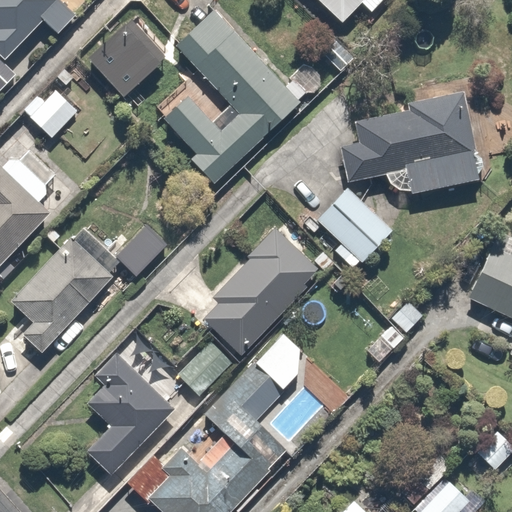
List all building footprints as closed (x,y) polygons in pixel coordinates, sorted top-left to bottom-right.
[(99,0),(78,0),(88,11),(99,0)] [(309,0),(345,32),(373,0),(309,0)] [(302,105),(208,20),(171,61),(236,119),(218,134),(178,98),(150,122),(190,162),(185,168),(213,193),(302,105)] [(478,192),(463,95),(406,104),(409,119),(355,127),(358,147),(338,150),(344,190),(383,184),(387,206),(478,192)] [(46,98),(17,130),(36,148),(65,115),(46,98)] [(0,270),(59,206),(0,151),(0,270)] [(342,195),(313,230),(361,270),(390,236),(342,195)] [(190,324),(226,359),(310,276),(269,234),(228,274),(231,277),(210,298),(213,301),(190,324)] [(1,351),(18,368),(111,277),(69,235),(0,303),(0,321),(16,337),(1,351)] [(154,259),(132,238),(104,268),(126,288),(154,259)] [(511,253),(487,242),(457,308),(511,332),(511,253)] [(167,417),(104,360),(84,381),(95,391),(70,417),(94,439),(72,463),(101,489),(167,417)] [(176,464),(134,511),(227,511),(265,469),(233,442),(198,482),(176,464)] [(440,455),(397,492),(413,510),(456,473),(440,455)] [(451,486),(421,511),(461,511),(468,506),(451,486)]
